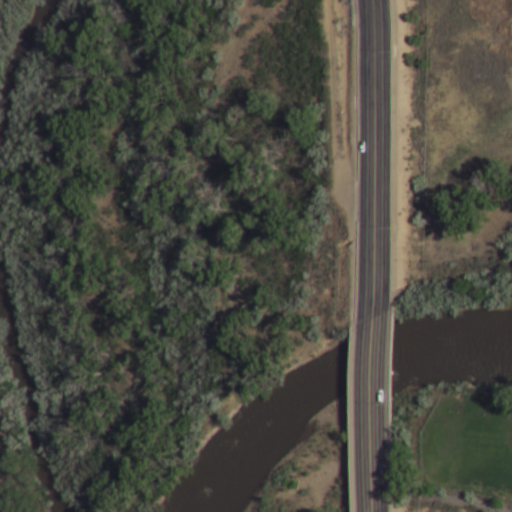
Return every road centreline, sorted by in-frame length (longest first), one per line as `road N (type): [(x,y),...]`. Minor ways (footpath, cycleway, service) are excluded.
road 1 (primary): [(371,0),(373,320)]
road 2 (primary): [(373,320),(372,511)]
